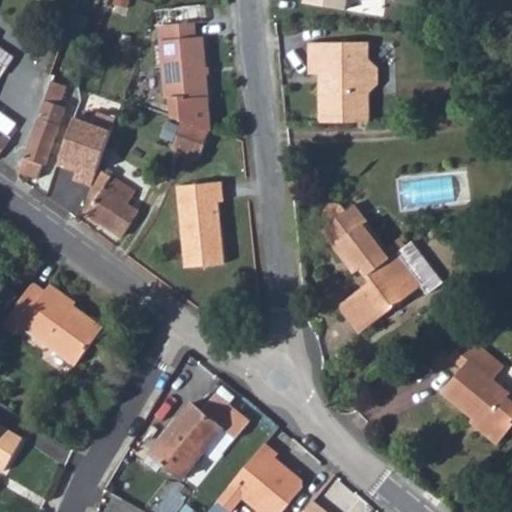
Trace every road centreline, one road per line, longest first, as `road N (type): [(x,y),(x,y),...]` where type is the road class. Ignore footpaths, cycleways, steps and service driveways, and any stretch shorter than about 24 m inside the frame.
road 1 (residential): [(249,0),(284,335),(280,382)]
road 2 (residential): [(0,194),(178,322)]
road 3 (residential): [(72,511),(178,322)]
road 4 (residential): [(280,382),(333,446),(411,511)]
